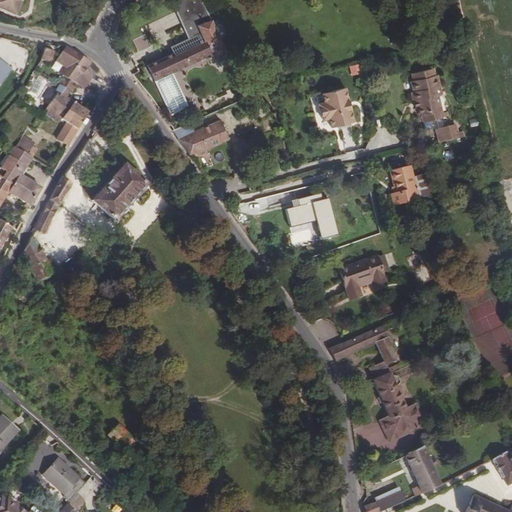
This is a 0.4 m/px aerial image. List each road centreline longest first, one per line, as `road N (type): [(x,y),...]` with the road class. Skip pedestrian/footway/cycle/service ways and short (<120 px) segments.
road 1 (tertiary): [(352,511),(338,402),(321,355),(121,79)]
road 2 (residential): [(0,286),(56,175),(121,79)]
road 3 (residential): [(0,387),(140,511)]
